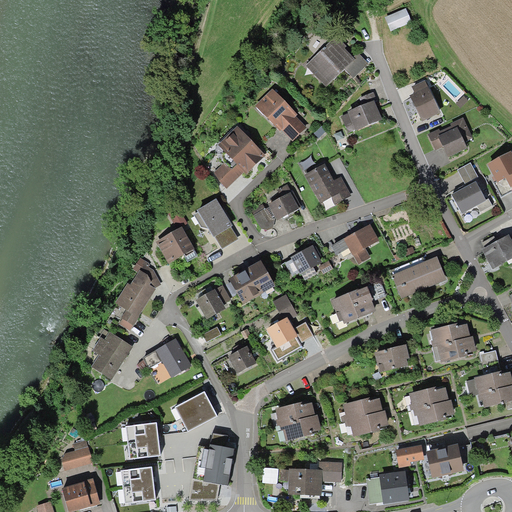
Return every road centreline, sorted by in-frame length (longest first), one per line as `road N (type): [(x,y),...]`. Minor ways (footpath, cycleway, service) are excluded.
road 1 (residential): [(244,424),(256,394),(377,329),(485,286)]
road 2 (residential): [(244,424),(173,304),(175,294),(258,252)]
road 3 (residential): [(264,248),(431,187)]
road 4 (residential): [(431,187),(375,41)]
